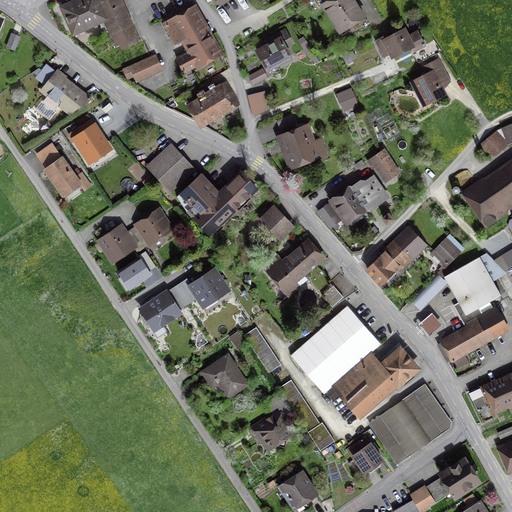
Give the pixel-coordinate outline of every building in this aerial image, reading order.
[(121,0),(74,0),(59,7),(72,37),(110,21),(118,39),(135,31),(121,0)] [(329,0),(323,5),(331,18),(356,2),(354,0),(329,0)] [(366,18),(356,2),(331,18),(341,33),(366,18)] [(198,6),(163,25),(176,48),(183,44),(188,53),(176,59),(185,75),(195,69),(197,72),(225,57),(198,6)] [(404,31),(378,42),(383,55),(392,51),(393,53),(411,45),(404,31)] [(20,36),(12,34),(8,47),(16,49),(20,36)] [(282,38),(256,51),(268,74),(294,60),(282,38)] [(307,40),(301,44),(312,63),(318,60),(307,40)] [(156,56),(123,71),(128,81),(134,79),(137,85),(164,73),(156,56)] [(263,69),(248,77),(253,87),(268,79),(263,69)] [(89,96),(56,72),(40,93),(73,118),(89,96)] [(433,72),(413,81),(423,103),(443,94),(433,72)] [(226,83),(188,105),(202,129),(240,107),(226,83)] [(351,90),(338,96),(343,109),(357,103),(351,90)] [(265,93),(248,97),(253,117),(271,110),(265,93)] [(293,114),(274,121),(291,166),(324,154),(319,141),(315,142),(309,124),(298,128),(293,114)] [(113,149),(95,123),(71,138),(89,165),(113,149)] [(511,124),(502,129),(510,148),(511,147),(511,124)] [(495,133),(480,147),(492,160),(507,146),(495,133)] [(172,144),(147,168),(175,197),(199,173),(172,144)] [(402,173),(386,149),(367,161),(373,170),(376,168),(387,183),(402,173)] [(62,159),(47,170),(63,193),(79,182),(62,159)] [(511,159),(463,193),(486,228),(511,210),(511,159)] [(205,175),(178,199),(211,235),(260,190),(244,172),(221,192),(205,175)] [(363,179),(352,188),(366,207),(368,210),(386,196),(373,179),(366,183),(363,179)] [(352,188),(332,202),(346,221),(366,207),(352,188)] [(274,206),(260,220),(282,242),(296,228),(274,206)] [(331,207),(321,215),(331,228),(341,220),(331,207)] [(160,209),(134,226),(148,248),(174,231),(160,209)] [(123,226),(97,243),(112,265),(138,249),(123,226)] [(408,226),(366,271),(383,287),(402,268),(405,271),(429,245),(408,226)] [(278,256),(264,268),(290,298),(302,288),(298,284),(327,259),(309,238),(282,261),(278,256)] [(446,238),(430,254),(446,270),(462,254),(446,238)] [(487,255),(445,278),(467,318),(502,298),(494,283),(507,275),(487,255)] [(152,276),(141,259),(118,274),(129,291),(152,276)] [(178,287),(190,305),(197,301),(203,310),(232,292),(216,268),(191,284),(189,280),(178,287)] [(190,305),(178,287),(169,293),(168,292),(139,309),(155,334),(184,316),(181,311),(190,305)] [(332,389),(373,353),(382,345),(348,307),(291,357),(324,396),(332,389)] [(467,328),(441,343),(453,365),(510,333),(496,309),(466,326),(467,328)] [(441,324),(429,311),(416,322),(428,335),(441,324)] [(256,327),(244,335),(269,373),(281,365),(256,327)] [(245,340),(238,330),(230,336),(237,346),(245,340)] [(373,353),(332,389),(361,422),(421,369),(401,346),(382,363),(373,353)] [(229,356),(200,374),(213,392),(219,388),(227,401),(249,387),(229,356)] [(511,375),(481,389),(494,417),(511,408),(511,375)] [(291,382),(280,389),(321,454),(336,444),(323,424),(319,426),(291,382)] [(452,423),(425,387),(368,426),(398,468),(452,429),(452,423)] [(278,411),(251,428),(268,454),(295,436),(278,411)] [(511,426),(497,432),(499,439),(511,434),(511,426)] [(511,442),(498,448),(509,474),(511,472),(511,442)] [(373,444),(352,458),(365,476),(385,463),(373,444)] [(436,500),(450,492),(454,498),(482,481),(466,454),(437,471),(441,477),(426,486),(424,484),(409,493),(420,511),(422,511),(430,507),(430,506),(436,502),(436,500)] [(304,471),(278,489),(293,511),(320,495),(304,471)] [(489,511),(481,499),(478,501),(473,493),(463,499),(466,504),(463,507),(465,509),(460,511),(489,511)] [(418,511),(412,499),(392,510),(393,511),(418,511)]
